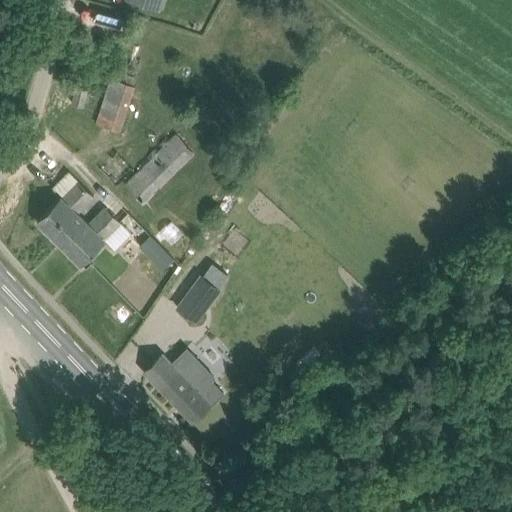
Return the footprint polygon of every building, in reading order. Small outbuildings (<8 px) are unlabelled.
[(162,0),(130,0),(160,10),(162,0)] [(135,85),(111,78),(97,123),(120,131),(135,85)] [(77,85),(73,103),(83,105),(88,88),(77,85)] [(194,151),(177,133),(125,184),(143,202),(194,151)] [(78,214),(94,197),(68,171),(53,187),(61,196),(37,220),(59,242),(81,217),(78,214)] [(82,263),(89,256),(105,239),(114,248),(130,233),(126,227),(106,208),(89,225),(81,217),(59,242),(82,263)] [(163,268),(174,258),(150,235),(139,245),(163,268)] [(200,273),(186,292),(176,306),(197,322),(206,310),(221,288),(200,273)] [(327,308),(339,321),(347,313),(335,300),(327,308)] [(318,310),(311,318),(329,334),(336,326),(318,310)] [(145,370),(192,420),(223,391),(211,378),(209,379),(187,356),(176,366),(163,353),(145,370)]
